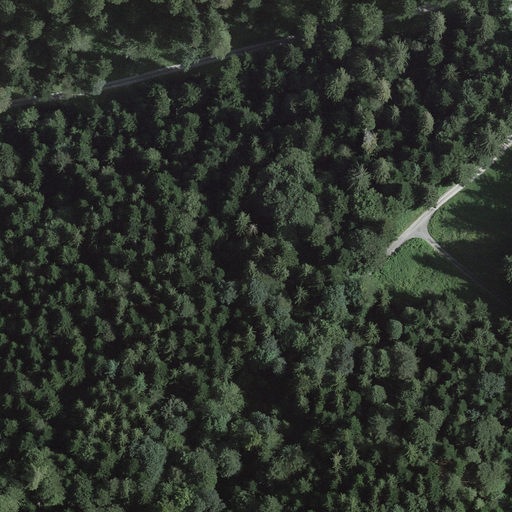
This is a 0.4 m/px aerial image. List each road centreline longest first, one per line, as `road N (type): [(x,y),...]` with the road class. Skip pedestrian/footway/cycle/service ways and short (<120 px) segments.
road 1 (track): [(160,511),(193,431),(224,392),(511,138)]
road 2 (track): [(0,105),(64,97),(446,0)]
road 3 (track): [(416,225),(511,307)]
